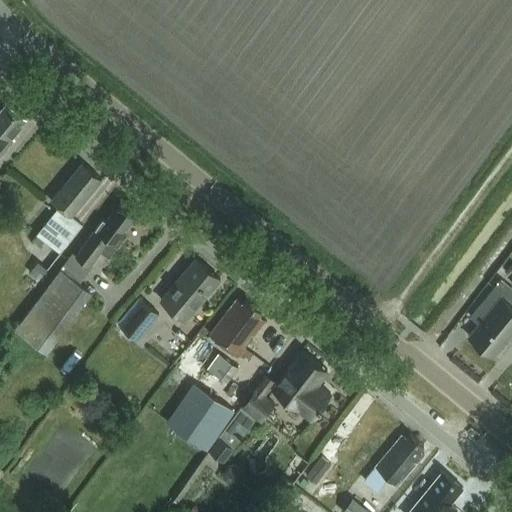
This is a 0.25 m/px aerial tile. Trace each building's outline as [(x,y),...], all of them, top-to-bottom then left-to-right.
[(11,135),(16,129),(26,117),(7,102),(0,110),(0,155),(14,138),(11,135)] [(71,215),(102,178),(82,162),(52,200),(60,206),(37,234),(60,252),(82,225),(71,215)] [(125,229),(138,211),(135,209),(134,205),(129,201),(125,202),(122,199),(106,221),(103,219),(76,255),(73,252),(15,329),(43,349),(88,288),(80,282),(92,267),(90,265),(101,250),(109,257),(126,233),(125,229)] [(186,320),(220,278),(196,257),(161,299),(186,320)] [(30,272),(39,279),(47,269),(38,262),(30,272)] [(485,300),(493,306),(468,336),(492,356),(511,331),(511,291),(500,282),(485,300)] [(139,341),(160,315),(138,297),(117,323),(139,341)] [(238,356),(266,319),(259,314),(262,311),(247,299),(244,303),(237,298),(210,334),(238,356)] [(312,419),(314,416),(331,394),(317,383),(327,369),(302,350),(273,389),(312,419)] [(227,383),(238,368),(218,354),(207,369),(227,383)] [(277,401),(256,386),(241,406),(262,421),(277,401)] [(214,437),(233,410),(219,400),(200,426),(214,437)] [(227,425),(235,431),(237,428),(245,434),(257,418),(241,406),(227,425)] [(233,433),(235,431),(227,425),(219,436),(234,448),(241,439),(233,433)] [(381,486),(389,477),(398,484),(424,453),(420,449),(424,445),(410,433),(406,438),(402,435),(376,466),(368,475),(381,486)] [(219,436),(209,450),(224,461),(234,448),(219,436)] [(316,482),(330,463),(321,456),(306,475),(316,482)] [(438,511),(442,511),(463,487),(442,470),(421,497),(426,501),(417,511),(433,511),(436,510),(438,511)] [(369,511),(353,499),(342,511),(369,511)]
